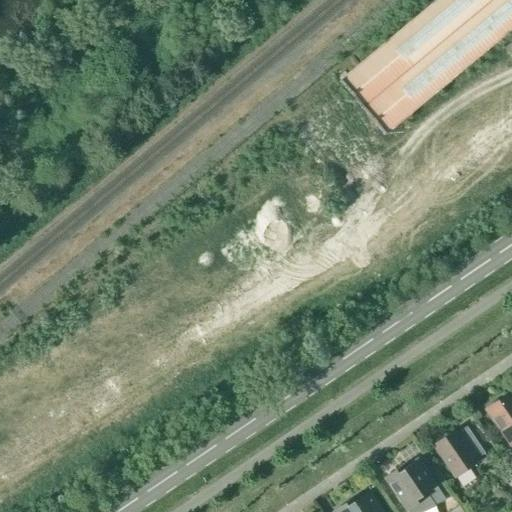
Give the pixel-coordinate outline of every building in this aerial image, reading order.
[(511,0),(437,0),(339,82),(383,136),(511,29),(511,0)] [(511,401),(508,395),(486,409),(510,445),(511,443),(511,401)] [(484,454),(466,427),(456,434),(454,431),(432,446),(454,479),(476,464),(474,461),(484,454)] [(437,488),(416,459),(406,465),(405,464),(383,479),(406,511),(424,511),(435,507),(434,506),(445,500),(442,496),(437,488)] [(379,511),(368,494),(358,501),(356,497),(334,511),(379,511)]
